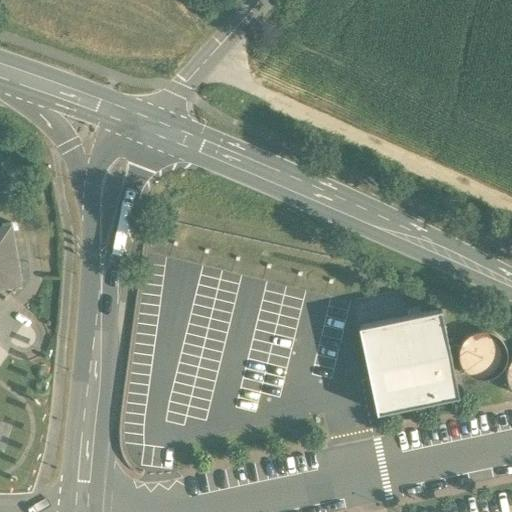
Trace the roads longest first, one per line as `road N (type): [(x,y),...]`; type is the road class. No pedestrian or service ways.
road 1 (secondary): [(151,120),(511,286)]
road 2 (track): [(511,214),(203,63)]
road 3 (tertiary): [(80,511),(102,225)]
road 4 (tertiary): [(0,80),(69,146),(102,225)]
road 5 (unclassified): [(151,120),(265,0)]
road 6 (secondary): [(0,67),(151,120)]
